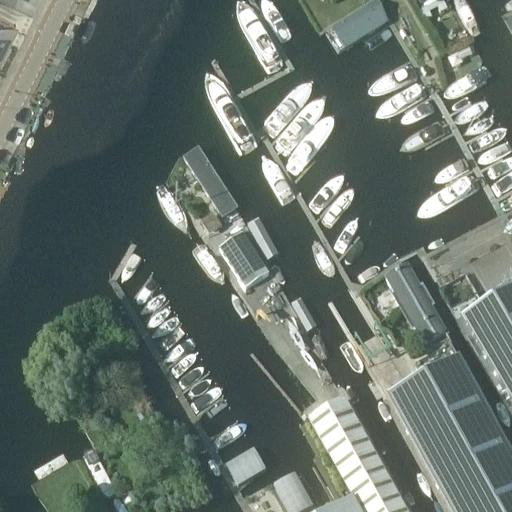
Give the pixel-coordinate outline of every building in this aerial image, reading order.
[(382,25),(371,8),(330,32),(341,50),(382,25)] [(0,17),(0,57),(7,43),(2,41),(11,23),(0,17)] [(197,152),(183,161),(222,219),(235,210),(197,152)] [(245,291),(268,277),(241,236),(219,251),(245,291)] [(443,336),(406,270),(385,281),(422,348),(443,336)] [(511,291),(459,321),(511,410),(511,291)] [(511,511),(511,457),(458,359),(457,360),(450,347),(413,367),(420,380),(386,398),(394,413),(448,511),(511,511)] [(351,503),(356,511),(403,511),(343,402),(307,422),(352,502),(351,503)] [(225,467),(237,488),(265,472),(253,451),(225,467)] [(273,487),(286,511),(305,511),(313,508),(295,475),(273,487)] [(356,511),(351,503),(335,511),(356,511)]
